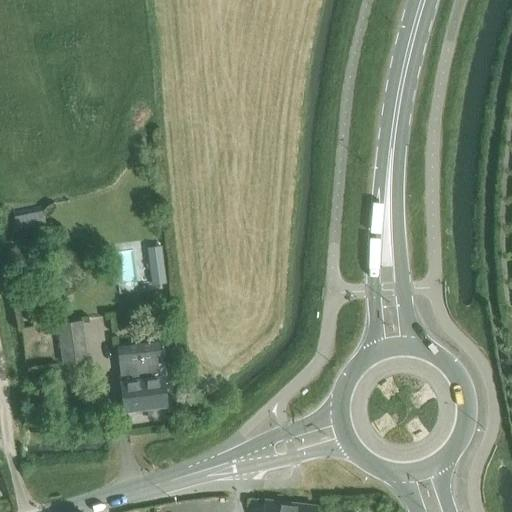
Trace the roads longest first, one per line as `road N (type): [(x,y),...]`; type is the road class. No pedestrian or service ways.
road 1 (secondary): [(393,128),(378,182),(375,352)]
road 2 (secondary): [(413,346),(393,128)]
road 3 (secondary): [(437,465),(463,433),(465,392),(449,365),(413,346)]
road 4 (tertiary): [(208,467),(68,511)]
road 5 (tertiary): [(208,467),(348,444)]
road 6 (tertiary): [(338,416),(208,467)]
road 7 (secondary): [(393,128),(422,0)]
